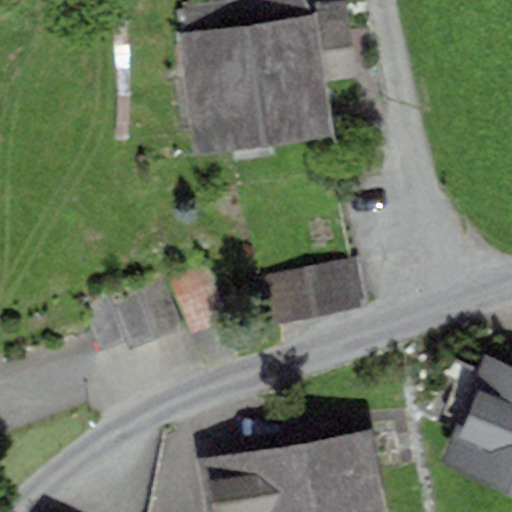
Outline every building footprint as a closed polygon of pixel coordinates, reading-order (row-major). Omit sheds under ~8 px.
[(323,47),(322,41),(359,35),(353,0),(191,0),(193,17),(181,19),(193,99),(218,95),(219,101),(315,87),(310,49),(323,47)] [(358,234),(268,251),(275,289),(365,272),(358,234)] [(178,249),(198,300),(230,287),(209,236),(178,249)] [(188,302),(167,249),(114,270),(131,314),(135,323),(188,302)] [(105,325),(131,314),(114,270),(110,261),(84,272),(105,325)] [(511,350),(500,345),(469,421),(511,438),(511,350)] [(214,442),(227,511),(323,511),(384,502),(370,414),(214,442)]
